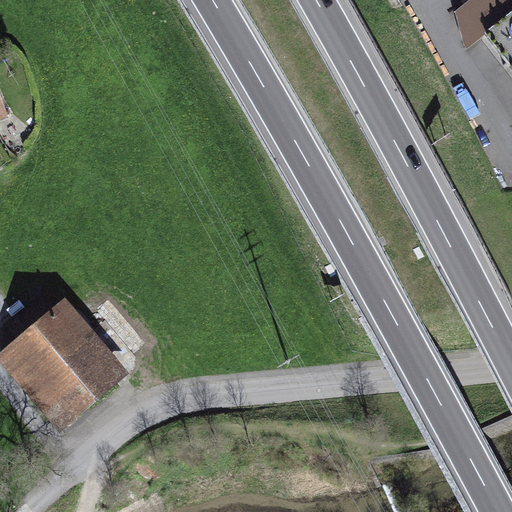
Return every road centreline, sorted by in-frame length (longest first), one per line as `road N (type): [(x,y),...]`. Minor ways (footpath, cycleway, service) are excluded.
road 1 (motorway): [(212,0),(497,511)]
road 2 (residential): [(27,511),(141,418),(194,399),(511,372)]
road 3 (motorway): [(511,364),(316,0)]
